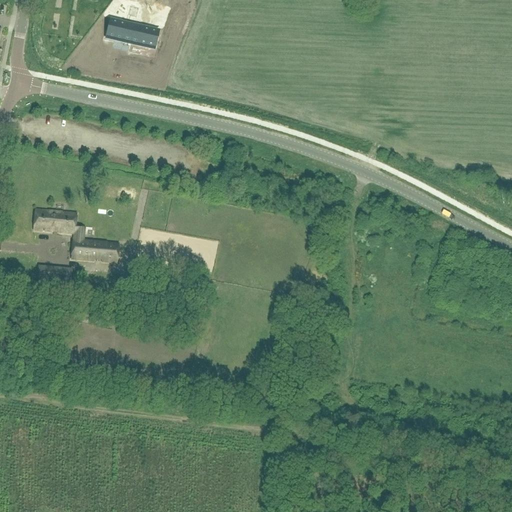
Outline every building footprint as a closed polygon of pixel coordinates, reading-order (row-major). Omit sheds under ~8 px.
[(124,36),(132,38),(135,25),(127,24),(128,23),(111,19),(107,36),(123,40),(124,36)] [(142,26),(142,27),(135,25),(132,38),(139,40),(138,44),(155,48),(159,30),(142,26)] [(35,211),(34,224),(33,231),(74,235),(73,241),(72,241),(71,260),(93,262),(93,260),(101,261),(101,263),(116,264),(118,246),(82,242),(83,229),(75,229),(76,215),(35,211)] [(44,271),(43,282),(64,283),(64,273),(44,271)] [(7,304),(4,314),(12,316),(16,306),(7,304)]
